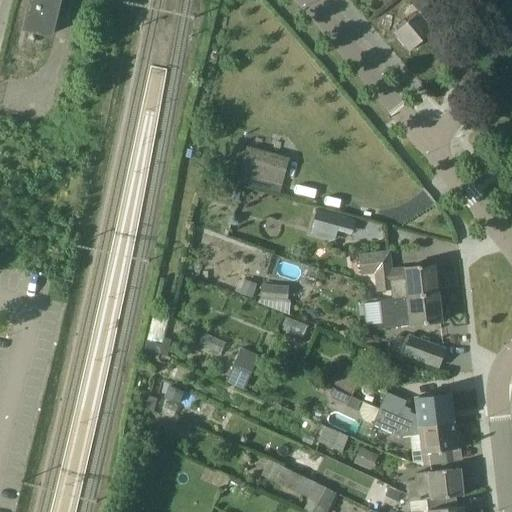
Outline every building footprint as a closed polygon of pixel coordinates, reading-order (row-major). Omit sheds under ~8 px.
[(51,35),(59,0),(33,0),(26,29),(51,35)] [(428,21),(450,2),(448,0),(413,0),(412,1),(420,11),(395,32),(411,51),(435,30),(428,21)] [(287,160),(249,149),(242,173),(261,179),(263,174),(282,179),(287,160)] [(318,210),(313,229),(334,235),(340,216),(318,210)] [(393,290),(394,299),(415,296),(439,293),(436,265),(392,270),(389,252),(360,256),(362,274),(376,272),(379,292),(393,290)] [(257,286),(245,282),(240,296),(252,300),(257,286)] [(289,287),(261,284),(260,301),(287,303),(289,287)] [(442,322),(439,293),(415,296),(394,299),(380,301),(384,329),(442,322)] [(410,337),(403,355),(438,367),(445,350),(410,337)] [(241,348),(226,382),(243,390),(259,356),(241,348)] [(345,370),(336,390),(351,397),(360,377),(345,370)] [(185,393),(169,386),(164,398),(179,404),(185,393)] [(346,408),(351,397),(336,390),(330,387),(327,393),(330,402),(346,408)] [(407,401),(388,393),(380,409),(420,427),(454,423),(451,394),(416,398),(418,416),(410,412),(411,409),(405,407),(407,401)] [(149,397),(146,409),(155,411),(158,399),(149,397)] [(424,466),(454,462),(453,450),(458,449),(454,423),(420,427),(380,409),(373,425),(401,438),(409,436),(412,462),(424,466)] [(325,427),(318,443),(342,453),(348,437),(325,427)] [(374,453),(361,447),(354,463),(367,469),(374,453)] [(330,511),(339,495),(333,492),(334,491),(316,482),(316,483),(269,460),(261,476),(308,498),(307,499),(308,500),(303,510),(305,511),(330,511)] [(427,500),(457,497),(463,496),(460,469),(416,474),(417,480),(407,481),(409,502),(427,500)] [(150,478),(138,475),(135,489),(147,492),(150,478)] [(402,493),(390,487),(386,497),(397,503),(402,493)] [(457,497),(427,500),(409,502),(410,511),(465,511),(465,506),(458,507),(457,497)]
